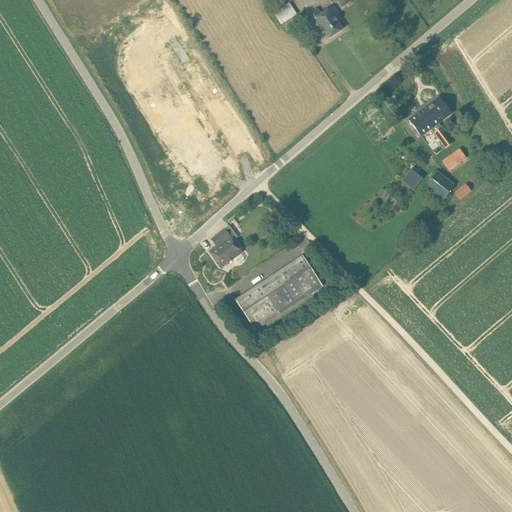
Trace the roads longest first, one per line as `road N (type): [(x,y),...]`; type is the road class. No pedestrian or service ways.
road 1 (unclassified): [(177,257),(470,0)]
road 2 (track): [(259,182),(511,443)]
road 3 (unclassified): [(351,511),(279,392),(220,330),(177,257)]
road 4 (unclassified): [(177,257),(111,118),(37,0)]
road 5 (unclassified): [(0,406),(177,257)]
